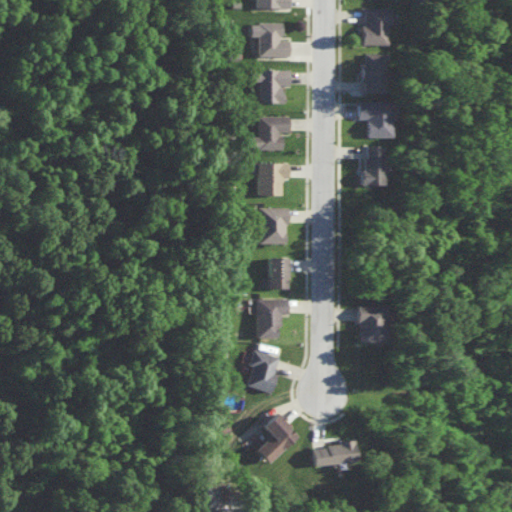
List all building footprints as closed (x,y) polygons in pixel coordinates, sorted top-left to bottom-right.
[(385,42),(386,6),(359,5),(358,42),(385,42)] [(285,54),(285,38),(277,38),(277,20),(253,20),(253,53),(285,54)] [(383,51),(358,50),(358,90),(383,90),(383,51)] [(254,100),(278,100),(279,83),(285,83),(285,67),(254,67),(254,100)] [(385,134),(386,100),(353,99),(353,116),(362,116),(362,134),(385,134)] [(284,113),(252,113),(252,134),(244,134),(244,147),(277,147),(277,130),(284,130),(284,113)] [(378,143),(359,142),(358,182),(377,182),(378,143)] [(284,161),(253,160),(252,192),(277,193),(277,175),(284,175),(284,161)] [(253,240),(282,241),(282,205),(254,204),(253,240)] [(283,286),(284,255),(263,254),(263,286),(283,286)] [(251,335),(274,335),(275,311),(283,312),(284,296),(252,295),(251,335)] [(380,304),(353,303),(352,339),(379,340),(380,304)] [(276,355),(249,347),(244,363),(247,364),(241,383),(265,391),(276,355)] [(265,433),(250,448),(262,461),(292,433),(271,410),(256,424),(265,433)] [(308,462),(349,460),(348,440),(307,443),(308,462)]
